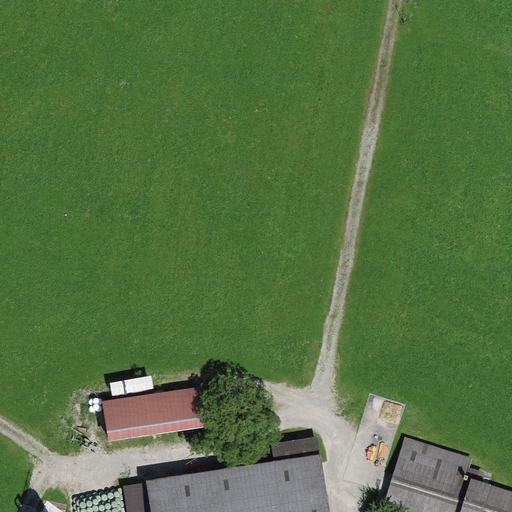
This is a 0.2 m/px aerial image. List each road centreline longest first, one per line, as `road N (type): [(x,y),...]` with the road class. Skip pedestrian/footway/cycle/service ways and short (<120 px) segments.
road 1 (track): [(369,511),(329,425),(316,419),(61,467),(0,427)]
road 2 (track): [(403,0),(316,419)]
